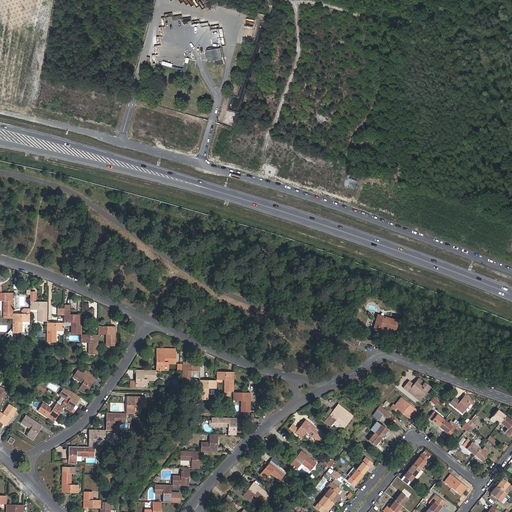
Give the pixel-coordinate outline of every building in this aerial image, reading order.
[(221,51),(212,52),(214,59),(222,58),(221,51)] [(3,318),(12,319),(12,314),(13,294),(2,293),(0,293),(0,301),(3,301),(3,318)] [(30,309),(38,309),(37,321),(47,321),(47,302),(35,302),(35,294),(30,294),(30,302),(30,308),(30,309)] [(64,309),(64,314),(64,322),(72,322),(72,326),(71,334),(81,334),(81,315),(69,314),(69,307),(64,307),(64,309)] [(12,314),(12,319),(12,333),(22,333),(22,322),(30,322),(30,314),(30,309),(30,308),(24,308),(21,310),(20,314),(12,314)] [(384,329),(385,330),(394,332),(397,322),(377,317),(376,323),(379,324),(376,332),(383,333),(384,329)] [(47,323),(46,339),(46,342),(56,342),(56,331),(64,331),(64,326),(64,323),(47,323)] [(115,346),(115,326),(99,326),(99,334),(106,334),(106,346),(115,346)] [(88,342),(88,354),(98,354),(99,335),(81,335),(81,342),(88,342)] [(172,354),(172,349),(161,349),(160,354),(156,354),(156,370),(164,370),(165,363),(176,363),(176,354),(172,354)] [(192,363),(186,363),(183,363),(182,382),(187,382),(187,388),(192,388),(192,382),(192,375),(199,375),(199,371),(200,371),(200,363),(192,363)] [(85,394),(94,380),(78,370),(72,377),(82,383),(78,390),(85,394)] [(136,370),(136,382),(136,387),(144,387),(144,379),(155,380),(155,370),(136,370)] [(225,380),(224,396),(231,396),(231,391),(234,391),(234,372),(217,372),(217,379),(225,380)] [(404,387),(417,398),(423,389),(426,392),(430,388),(419,379),(414,385),(409,381),(404,387)] [(209,399),(209,388),(217,388),(217,381),(200,380),(199,399),(209,399)] [(68,401),(64,407),(66,409),(71,412),(80,397),(64,387),(59,395),(68,401)] [(423,389),(417,398),(420,400),(426,392),(423,389)] [(242,400),(241,412),(250,412),(251,393),(234,392),(234,400),(242,400)] [(450,403),(462,414),(470,404),(472,405),(474,402),(465,395),(460,401),(455,397),(450,403)] [(127,397),(126,413),(134,414),(134,406),(146,407),(146,397),(127,397)] [(395,406),(398,409),(409,417),(415,409),(403,399),(402,400),(401,398),(395,406)] [(54,420),(63,407),(57,403),(52,409),(43,403),(38,411),(54,420)] [(0,421),(6,425),(17,409),(9,404),(3,413),(0,411),(0,421)] [(327,419),(324,421),(331,427),(336,421),(344,428),(353,417),(338,404),(333,411),(332,413),(332,412),(329,410),(324,416),(327,419)] [(383,415),(387,419),(390,415),(380,406),(376,410),(383,415)] [(379,420),(383,415),(376,410),(373,415),(379,420)] [(500,422),(506,416),(498,410),(493,416),(500,422)] [(428,418),(439,427),(445,420),(434,411),(428,418)] [(107,413),(106,430),(114,430),(114,423),(125,423),(126,413),(107,413)] [(42,426),(26,415),(21,423),(30,429),(26,436),(33,440),(42,426)] [(511,433),(511,420),(506,416),(500,422),(508,429),(505,432),(510,436),(511,433)] [(236,435),(237,418),(233,418),(212,418),(212,427),(228,427),(228,435),(236,435)] [(325,436),(305,420),(295,433),(301,438),(306,432),(319,443),(325,436)] [(445,420),(439,427),(450,436),(458,426),(454,423),(451,426),(445,420)] [(375,433),(381,438),(387,431),(381,425),(375,433)] [(89,430),(89,447),(94,447),(97,447),(97,440),(105,440),(105,430),(89,430)] [(375,446),(381,438),(375,433),(369,440),(375,446)] [(202,451),(217,452),(218,435),(210,435),(210,442),(202,442),(202,451)] [(490,436),(488,439),(495,444),(497,441),(490,436)] [(462,446),(474,455),(479,448),(467,439),(462,446)] [(491,449),(494,445),(486,439),(484,443),(491,449)] [(94,447),(89,447),(88,447),(69,446),(68,463),(77,464),(77,456),(88,456),(94,456),(94,447)] [(479,448),(474,455),(482,461),(487,455),(487,454),(489,452),(484,448),(482,450),(479,448)] [(425,450),(423,454),(429,458),(432,455),(425,450)] [(199,468),(200,451),(180,451),(180,460),(192,461),(191,468),(199,468)] [(316,464),(301,452),(290,465),(296,470),(301,463),(310,470),(316,464)] [(413,464),(420,470),(429,459),(429,458),(423,454),(422,453),(413,464)] [(322,461),(330,467),(335,462),(327,455),(322,461)] [(356,469),(363,474),(372,463),(366,457),(356,469)] [(271,461),(278,467),(281,464),(273,458),(271,461)] [(271,474),(279,481),(286,473),(278,467),(271,461),(260,475),(266,480),(271,474)] [(410,482),(420,470),(413,464),(403,476),(410,482)] [(71,484),(71,474),(76,474),(76,468),(62,468),(62,472),(62,492),(78,493),(79,485),(71,484)] [(189,485),(189,468),(181,468),(181,476),(173,476),(173,485),(189,485)] [(329,472),(337,477),(339,474),(332,469),(329,472)] [(354,486),(363,474),(356,469),(347,481),(354,486)] [(444,482),(461,496),(467,488),(450,474),(444,482)] [(503,478),(496,486),(507,494),(510,490),(507,487),(509,484),(505,480),(507,478),(504,476),(503,478)] [(254,495),(266,505),(272,497),(254,482),(243,496),(249,501),(254,495)] [(324,495),(331,501),(335,504),(338,499),(341,496),(337,493),(339,489),(335,486),(332,483),(329,487),(330,488),(324,495)] [(171,497),(171,485),(155,485),(155,494),(163,494),(162,502),(171,502),(181,502),(181,493),(175,493),(175,496),(173,497),(171,497)] [(507,494),(496,486),(490,493),(491,494),(497,499),(501,502),(503,499),(507,494)] [(83,492),(83,507),(100,508),(100,500),(93,500),(93,492),(83,492)] [(401,493),(395,500),(402,506),(408,498),(401,493)] [(429,508),(432,511),(436,511),(445,502),(436,494),(430,501),(433,504),(429,508)] [(497,499),(491,494),(488,497),(495,502),(497,499)] [(332,507),(335,504),(331,501),(324,495),(315,507),(321,511),(325,508),(329,511),(332,507)] [(396,511),(402,506),(395,500),(391,505),(388,508),(386,506),(383,510),(384,511),(396,511)] [(109,511),(109,510),(110,502),(103,502),(103,509),(100,509),(100,511),(109,511)] [(144,511),(160,511),(160,502),(153,502),(153,510),(144,509),(144,511)]
